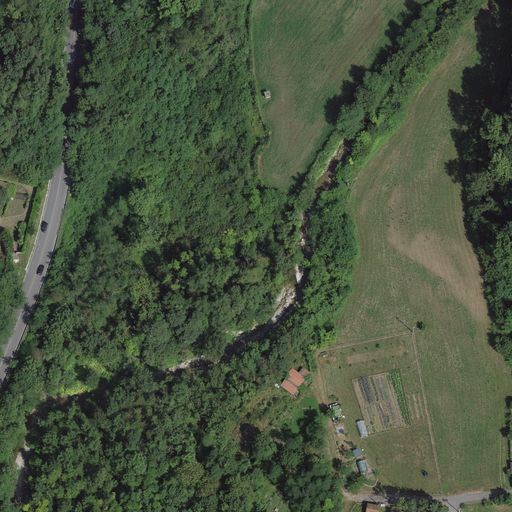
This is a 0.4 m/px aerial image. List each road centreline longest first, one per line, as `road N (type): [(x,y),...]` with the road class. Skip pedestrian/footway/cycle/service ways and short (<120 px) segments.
road 1 (secondary): [(77,0),(72,100),(48,226),(0,370)]
road 2 (track): [(356,497),(335,466),(313,376)]
